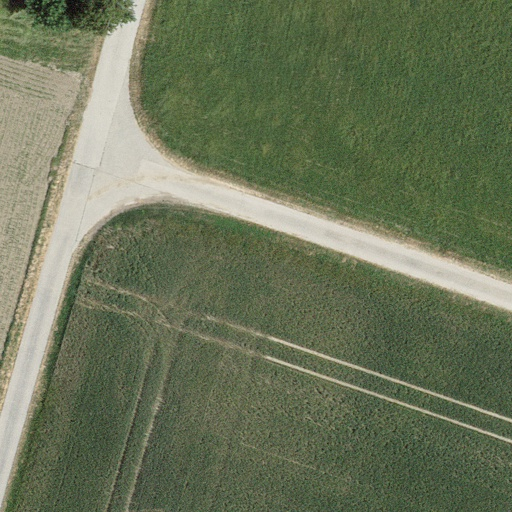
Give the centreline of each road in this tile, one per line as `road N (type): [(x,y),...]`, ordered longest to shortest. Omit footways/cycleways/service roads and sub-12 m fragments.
road 1 (track): [(143,0),(0,511)]
road 2 (track): [(104,142),(511,282)]
